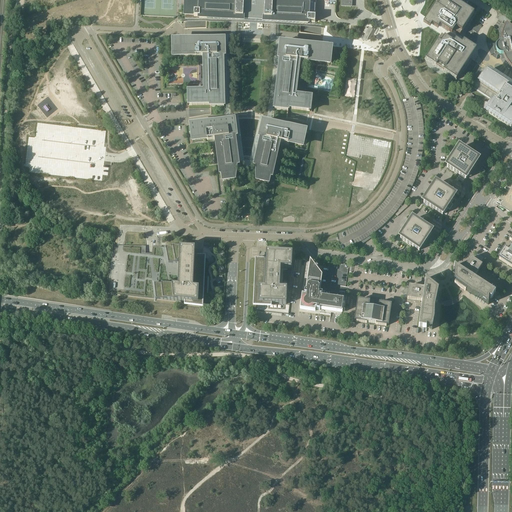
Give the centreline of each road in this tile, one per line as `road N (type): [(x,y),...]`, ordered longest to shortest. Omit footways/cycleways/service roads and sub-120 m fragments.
road 1 (track): [(0,326),(139,352),(246,356),(283,375),(411,410),(430,425),(420,447),(423,471),(402,511)]
road 2 (unclassified): [(305,235),(357,219),(390,183),(403,124),(383,70),(400,55)]
road 3 (primary): [(0,309),(235,346)]
road 4 (primary): [(235,346),(452,377)]
road 5 (primary): [(213,330),(0,299)]
road 6 (primary): [(460,365),(261,337)]
road 7 (track): [(12,11),(0,201)]
road 8 (primary): [(503,511),(508,379)]
road 9 (unclassified): [(305,235),(319,253),(425,270)]
road 10 (unclassified): [(204,234),(138,125)]
